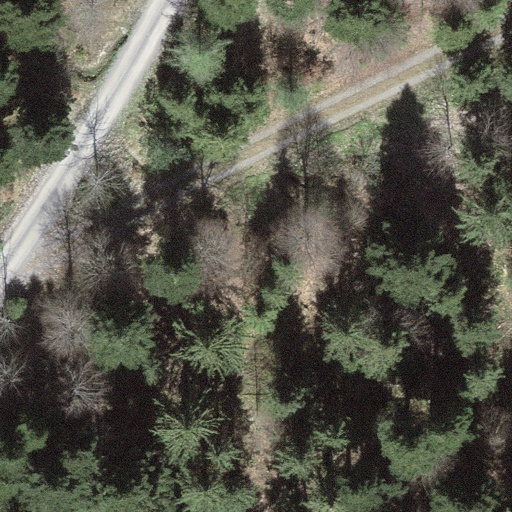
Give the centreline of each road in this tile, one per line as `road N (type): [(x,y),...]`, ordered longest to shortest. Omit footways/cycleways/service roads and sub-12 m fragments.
road 1 (track): [(0,274),(511,14)]
road 2 (track): [(158,0),(0,260)]
